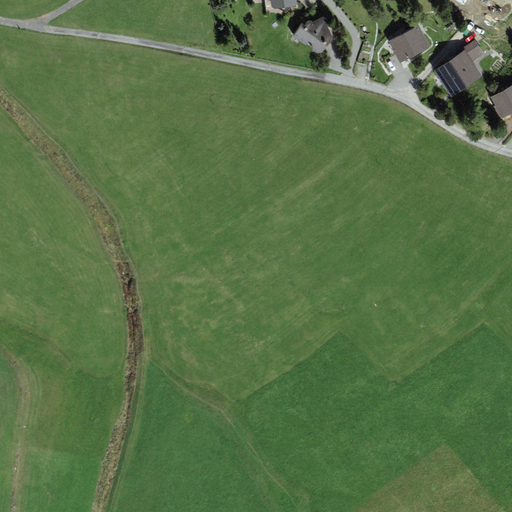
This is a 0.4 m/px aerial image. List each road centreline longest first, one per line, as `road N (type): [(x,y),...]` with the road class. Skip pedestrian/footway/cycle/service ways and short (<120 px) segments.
road 1 (track): [(32,26),(325,77)]
road 2 (residential): [(325,77),(403,97),(511,153)]
